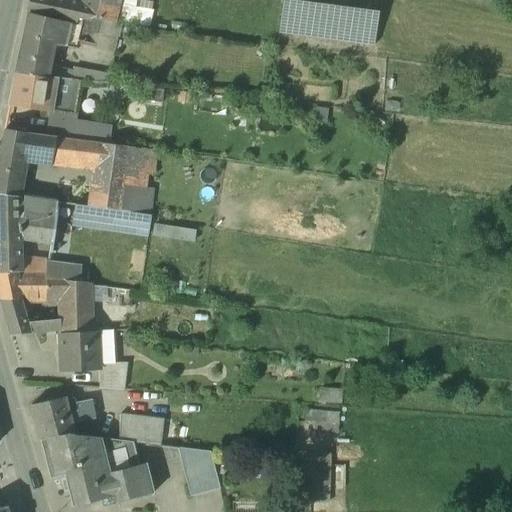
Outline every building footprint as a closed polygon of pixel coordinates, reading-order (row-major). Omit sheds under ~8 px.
[(80,4),(58,0),(30,0),(28,14),(65,23),(76,25),(77,17),(80,4)] [(81,0),(80,4),(77,17),(84,18),(112,23),(116,0),(81,0)] [(282,0),(278,33),(373,46),(378,13),(282,0)] [(65,23),(28,14),(23,38),(54,45),(60,46),(65,23)] [(112,23),(84,18),(81,30),(117,37),(120,25),(112,23)] [(54,45),(23,38),(15,74),(46,79),(47,79),(54,45)] [(46,79),(15,74),(6,121),(25,124),(29,96),(51,100),(54,79),(47,79),(46,79)] [(69,81),(54,79),(51,100),(73,102),(76,82),(69,81)] [(162,91),(144,90),(142,116),(160,117),(162,91)] [(25,124),(6,121),(4,129),(25,132),(25,133),(39,135),(40,126),(25,124)] [(25,132),(4,129),(0,153),(0,184),(16,188),(21,156),(50,160),(54,137),(25,133),(25,132)] [(99,143),(54,137),(50,160),(50,161),(96,167),(99,143)] [(128,147),(99,143),(96,167),(91,207),(120,211),(128,147)] [(128,147),(120,211),(150,216),(158,152),(128,147)] [(16,188),(0,184),(0,194),(14,197),(14,195),(55,201),(57,190),(26,185),(16,188)] [(14,197),(0,194),(0,259),(19,259),(19,239),(49,245),(55,202),(55,201),(14,195),(14,197)] [(120,211),(91,207),(88,230),(146,239),(150,216),(120,211)] [(153,236),(197,242),(199,231),(155,225),(153,236)] [(19,259),(0,259),(0,273),(16,273),(17,274),(20,274),(19,262),(19,259)] [(45,265),(19,262),(20,274),(45,274),(45,265)] [(80,269),(45,265),(45,274),(46,279),(78,282),(80,269)] [(16,273),(0,273),(0,301),(5,318),(24,316),(20,301),(46,300),(46,279),(45,274),(20,274),(17,274),(16,273)] [(24,316),(5,318),(10,336),(59,331),(60,334),(91,332),(89,283),(78,282),(46,279),(46,300),(59,300),(58,323),(27,325),(24,316)] [(110,331),(97,332),(99,365),(112,365),(112,364),(110,331)] [(60,334),(59,334),(61,372),(98,370),(99,370),(99,365),(97,332),(91,332),(60,334)] [(126,363),(112,364),(112,365),(99,365),(99,370),(98,370),(99,388),(123,390),(126,363)] [(65,398),(30,406),(40,440),(45,439),(67,434),(68,434),(75,435),(72,423),(69,413),(66,401),(65,398)] [(73,400),(66,401),(69,413),(76,411),(74,403),(73,400)] [(91,400),(74,403),(76,411),(69,413),(72,423),(95,419),(91,400)] [(163,420),(120,414),(118,441),(159,446),(163,420)] [(331,414),(305,414),(305,424),(314,424),(338,425),(338,415),(331,414)] [(338,425),(314,424),(314,431),(337,433),(338,425)] [(75,435),(68,434),(67,434),(45,439),(52,472),(63,470),(74,506),(102,500),(101,498),(113,495),(115,503),(153,494),(146,463),(109,471),(105,452),(132,445),(133,443),(118,441),(75,435)] [(210,453),(177,448),(190,497),(220,489),(210,453)] [(311,453),(299,453),(298,480),(310,480),(310,465),(311,453)] [(329,454),(311,453),(310,465),(329,466),(329,454)] [(329,466),(310,465),(310,480),(309,503),(327,503),(329,466)] [(310,480),(298,480),(297,502),(309,503),(310,480)]
